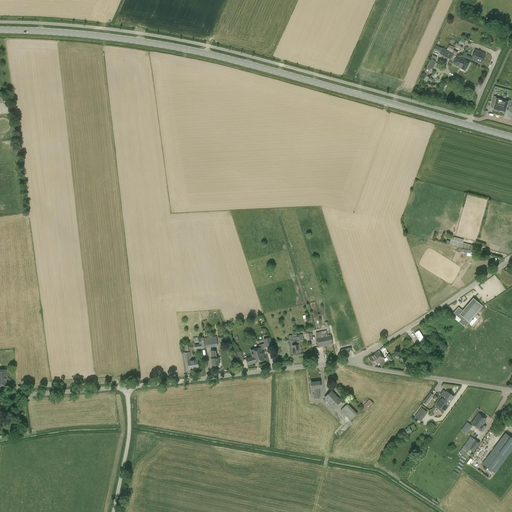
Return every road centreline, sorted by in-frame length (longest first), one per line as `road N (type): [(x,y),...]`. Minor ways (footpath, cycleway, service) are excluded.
road 1 (secondary): [(0,30),(78,33),(214,55),(511,136)]
road 2 (unclassified): [(127,387),(351,361)]
road 3 (unclassified): [(351,361),(511,258)]
road 4 (unclassified): [(511,390),(351,361)]
road 5 (unclassified): [(0,395),(127,387)]
road 6 (unclassified): [(113,511),(129,436),(127,387)]
